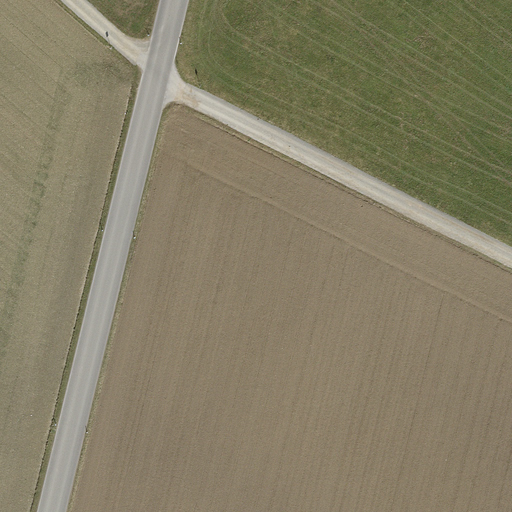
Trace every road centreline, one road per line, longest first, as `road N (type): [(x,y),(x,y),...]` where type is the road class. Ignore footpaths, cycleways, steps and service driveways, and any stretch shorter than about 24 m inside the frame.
road 1 (tertiary): [(53,511),(177,0)]
road 2 (track): [(511,261),(200,104),(72,0)]
